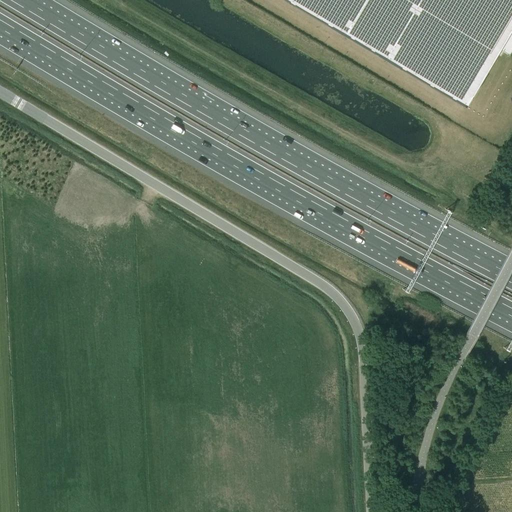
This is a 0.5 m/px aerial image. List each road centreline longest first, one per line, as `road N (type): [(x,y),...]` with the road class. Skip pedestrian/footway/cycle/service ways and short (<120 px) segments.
road 1 (unclassified): [(0,93),(339,298),(360,339),(372,511)]
road 2 (motorway): [(0,24),(179,132),(511,312)]
road 3 (motorway): [(511,278),(19,0)]
road 4 (track): [(480,209),(109,0)]
